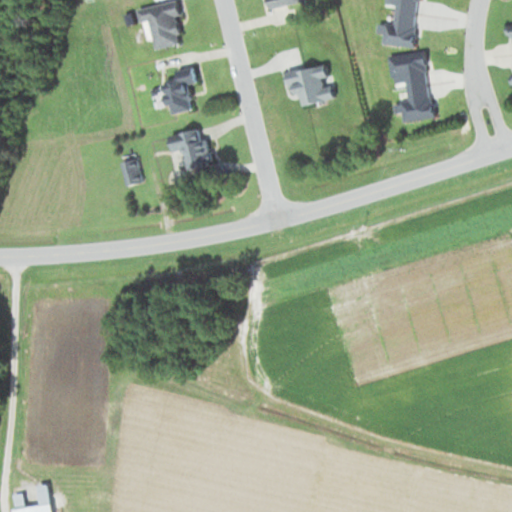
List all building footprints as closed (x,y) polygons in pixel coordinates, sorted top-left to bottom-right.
[(174,0),(137,8),(140,22),(149,20),(155,48),(184,42),(175,0),(174,0)] [(169,112),(193,108),(188,83),(196,82),(193,65),(176,68),(177,75),(163,78),(169,112)] [(211,164),(208,136),(200,137),(199,129),(170,132),(172,151),(184,150),(186,167),(211,164)] [(126,184),(141,181),(135,155),(120,159),(126,184)] [(12,493),(14,511),(51,511),(49,483),(36,484),(38,504),(25,506),(24,492),(12,493)]
